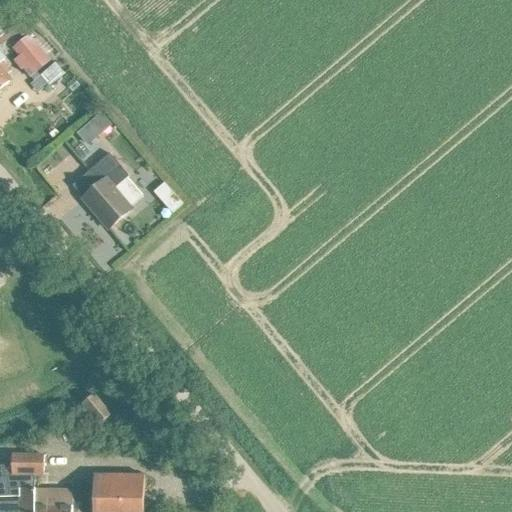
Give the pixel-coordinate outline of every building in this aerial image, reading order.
[(32,39),(29,36),(12,50),(19,58),(14,61),(22,71),(23,70),(30,78),(50,61),(43,53),(46,50),(35,37),(32,39)] [(0,89),(9,82),(10,81),(6,75),(11,71),(2,61),(6,58),(0,51),(0,89)] [(54,93),(69,80),(65,74),(54,64),(41,77),(54,93)] [(88,128),(79,136),(88,145),(97,138),(88,128)] [(109,230),(124,217),(132,210),(130,207),(143,197),(127,179),(130,177),(110,154),(89,172),(100,185),(83,200),(109,230)] [(132,181),(147,199),(158,190),(143,171),(132,181)] [(0,286),(15,279),(0,247),(0,286)] [(99,426),(111,416),(94,396),(82,406),(99,426)] [(73,511),(73,494),(73,491),(36,490),(36,478),(44,478),(44,456),(13,456),(13,466),(13,476),(8,478),(7,466),(0,467),(0,511),(73,511)] [(94,495),(93,511),(144,511),(144,476),(94,476),(94,495)]
